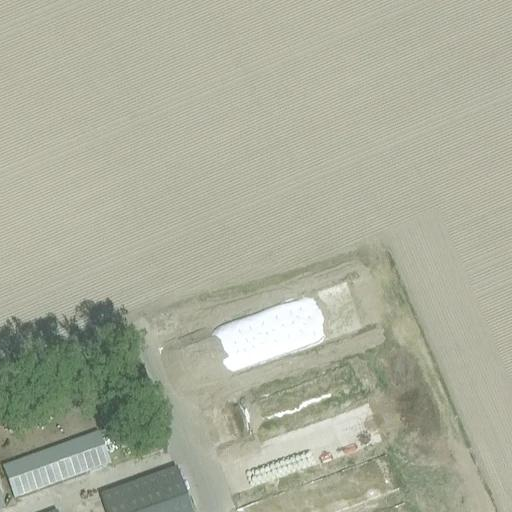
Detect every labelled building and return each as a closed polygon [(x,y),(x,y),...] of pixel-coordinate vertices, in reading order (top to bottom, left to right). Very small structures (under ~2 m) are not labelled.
[(430,417),(460,407),(451,382),(422,391),(430,417)] [(283,463),(363,441),(365,447),(386,441),(376,407),(275,434),(283,463)] [(175,419),(195,473),(212,467),(193,413),(175,419)] [(1,468),(14,501),(109,468),(97,433),(1,468)] [(190,511),(176,469),(99,496),(104,511),(190,511)]
